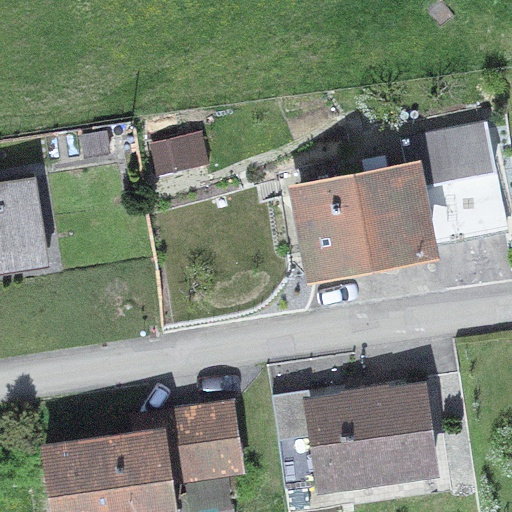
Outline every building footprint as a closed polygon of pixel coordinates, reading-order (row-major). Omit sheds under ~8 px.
[(493,176),(484,123),(406,137),(412,168),(289,189),(307,291),(440,268),(426,188),(493,176)] [(206,166),(199,131),(148,142),(155,177),(206,166)] [(110,156),(107,132),(80,135),(83,159),(110,156)] [(0,277),(49,269),(33,179),(0,184),(0,277)] [(310,391),(273,397),(284,479),(312,475),(315,497),(438,480),(425,384),(311,399),(310,391)] [(153,433),(40,448),(48,511),(177,511),(174,486),(244,476),(234,402),(151,413),(153,433)]
